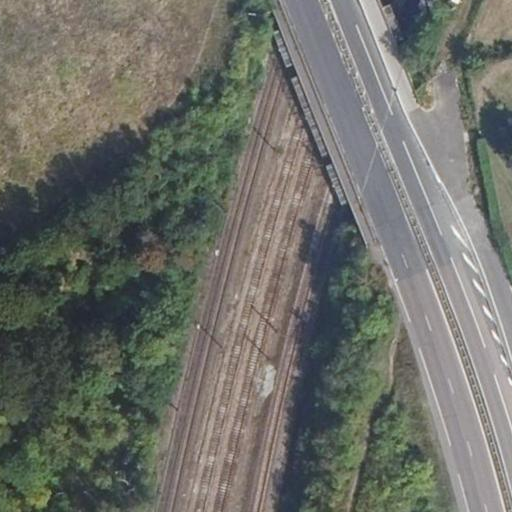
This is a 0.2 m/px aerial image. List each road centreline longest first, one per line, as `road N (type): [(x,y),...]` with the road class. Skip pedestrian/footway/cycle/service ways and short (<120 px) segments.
road 1 (primary): [(300,0),(427,321),(486,511)]
road 2 (primary): [(511,421),(346,0)]
